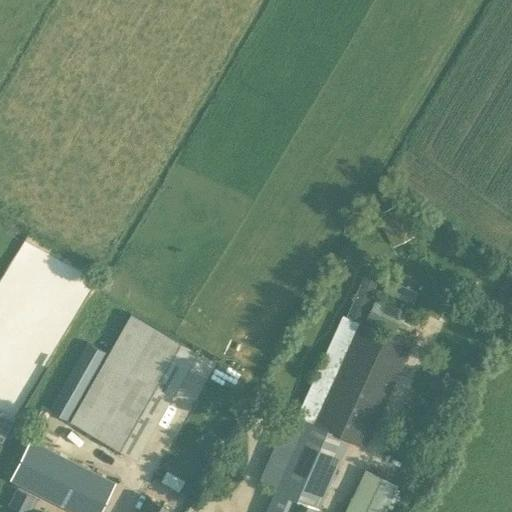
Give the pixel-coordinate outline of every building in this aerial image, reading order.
[(46,287),(60,256),(24,241),(11,272),(46,287)] [(354,300),(348,315),(349,316),(349,318),(358,321),(359,320),(360,321),(378,278),(377,277),(376,276),(368,273),(367,273),(366,273),(357,293),(354,300)] [(342,316),(297,416),(285,442),(295,447),(266,511),(317,511),(338,466),(349,439),(365,446),(410,346),(342,316)] [(99,433),(139,456),(187,372),(147,349),(151,341),(124,326),(70,421),(97,437),(99,433)] [(51,409),(68,419),(106,352),(88,342),(51,409)] [(0,439),(2,441),(12,418),(0,412),(0,439)] [(79,511),(98,511),(114,477),(24,436),(5,479),(79,511)] [(344,511),(384,511),(398,484),(365,468),(344,511)] [(189,497),(195,486),(187,482),(181,492),(189,497)] [(21,511),(29,511),(36,498),(16,488),(8,505),(21,511)] [(149,497),(140,511),(171,511),(172,511),(149,497)]
